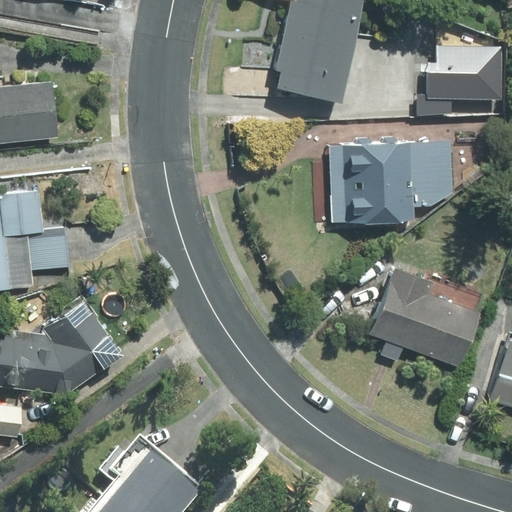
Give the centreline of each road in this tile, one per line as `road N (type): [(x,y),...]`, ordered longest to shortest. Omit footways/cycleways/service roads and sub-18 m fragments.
road 1 (residential): [(174,0),(163,51),(161,143),(185,247),(220,324),(280,398),(324,435),(370,463),(508,511)]
road 2 (unknown): [(280,398),(197,511)]
